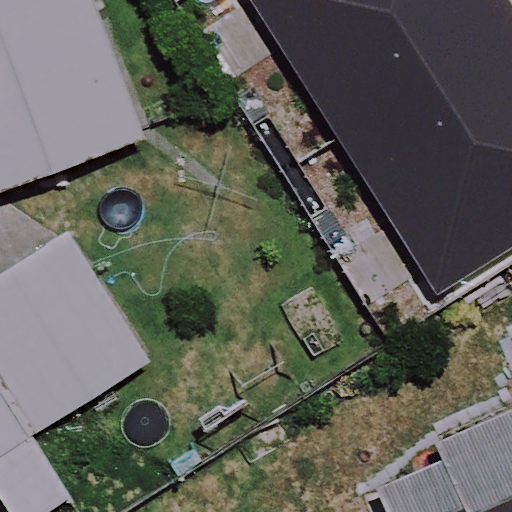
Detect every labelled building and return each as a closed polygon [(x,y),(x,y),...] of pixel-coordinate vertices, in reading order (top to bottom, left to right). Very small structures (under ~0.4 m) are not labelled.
[(0,0),(0,193),(136,142),(83,0),(0,0)] [(226,0),(305,134),(467,40),(443,0),(226,0)] [(451,305),(423,233),(370,253),(398,325),(451,305)] [(140,368),(64,239),(0,277),(0,511),(49,511),(66,502),(26,436),(140,368)] [(511,511),(511,418),(361,482),(373,511),(511,511)]
